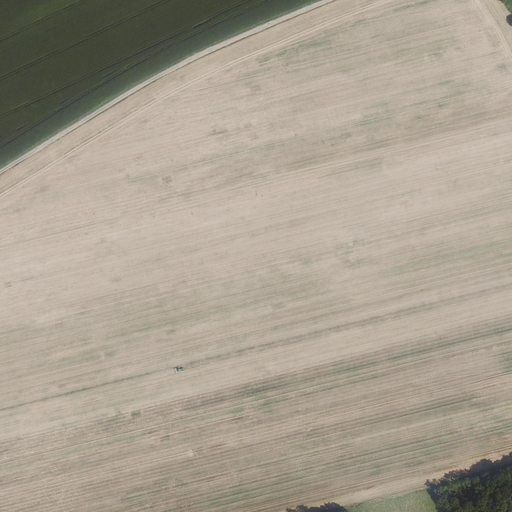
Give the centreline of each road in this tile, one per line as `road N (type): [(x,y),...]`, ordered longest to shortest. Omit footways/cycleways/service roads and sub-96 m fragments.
road 1 (track): [(0,171),(138,86),(329,0)]
road 2 (track): [(511,465),(328,511)]
